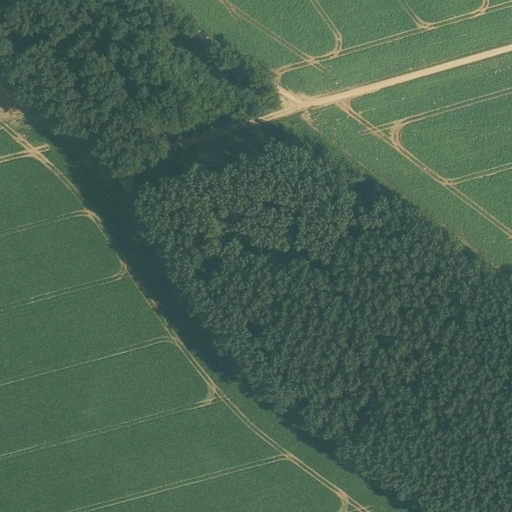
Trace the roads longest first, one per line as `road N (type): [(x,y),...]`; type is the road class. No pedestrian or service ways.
road 1 (track): [(438,511),(274,390),(206,308),(121,179),(312,107)]
road 2 (track): [(511,46),(312,107),(148,0)]
road 3 (track): [(121,179),(0,64)]
